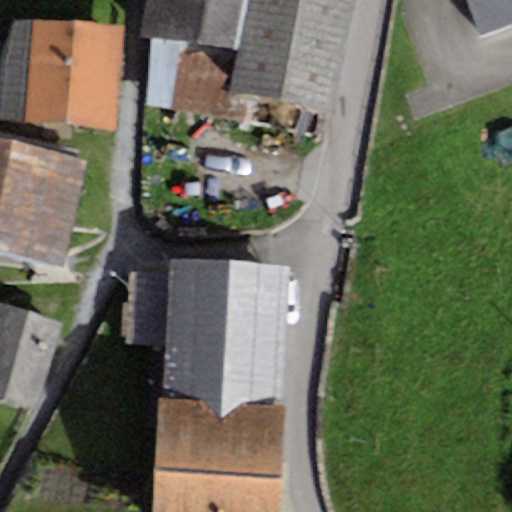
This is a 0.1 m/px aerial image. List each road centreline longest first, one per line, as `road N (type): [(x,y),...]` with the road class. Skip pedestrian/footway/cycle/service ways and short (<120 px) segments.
road 1 (residential): [(122,243),(0,494)]
road 2 (residential): [(367,0),(319,260)]
road 3 (residential): [(319,260),(302,404),(311,511)]
road 4 (residential): [(138,0),(122,243)]
road 5 (residential): [(319,260),(122,243)]
